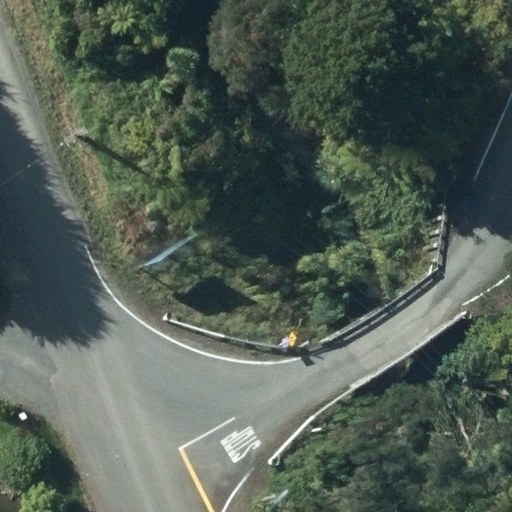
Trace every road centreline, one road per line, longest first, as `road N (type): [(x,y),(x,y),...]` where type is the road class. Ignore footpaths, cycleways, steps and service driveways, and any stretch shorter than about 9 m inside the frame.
road 1 (unclassified): [(144,459),(439,292),(474,256),(511,193)]
road 2 (unclassified): [(144,459),(0,116)]
